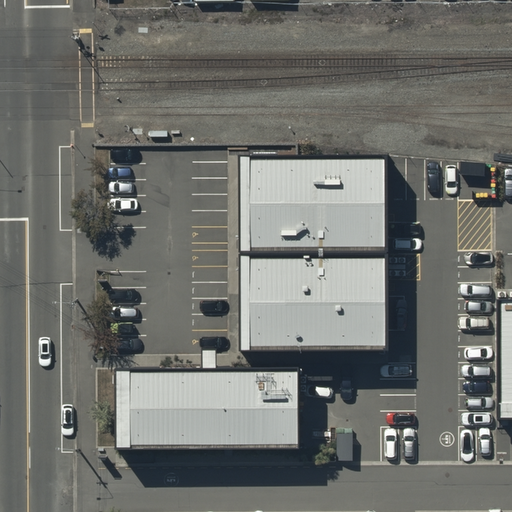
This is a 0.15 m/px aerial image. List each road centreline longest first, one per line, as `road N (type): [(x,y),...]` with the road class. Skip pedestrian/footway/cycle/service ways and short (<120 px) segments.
road 1 (tertiary): [(29,511),(28,177)]
road 2 (tertiary): [(28,177),(27,0)]
